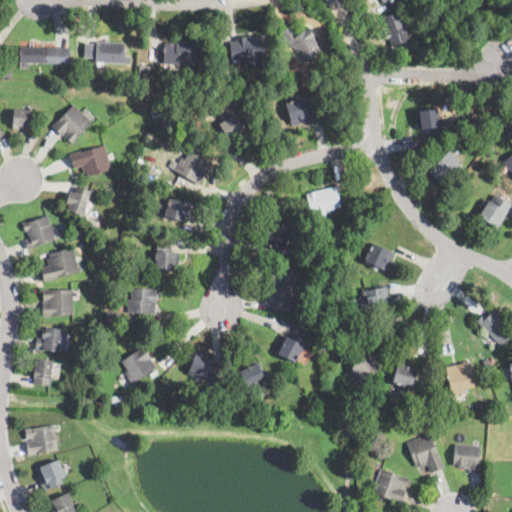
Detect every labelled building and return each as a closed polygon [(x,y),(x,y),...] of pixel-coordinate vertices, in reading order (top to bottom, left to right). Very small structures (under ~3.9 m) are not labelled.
[(401,13),(403,18),(409,16),(412,23),(405,25),(410,41),(393,47),(390,38),(387,39),(386,37),(385,35),(388,34),(382,18),(399,12),(401,13)] [(293,31),(296,36),(308,27),(314,35),(313,35),(315,38),(313,39),(317,45),(316,45),(320,51),(305,62),(294,48),(292,49),(281,33),(289,26),(293,31)] [(266,35),(267,53),(268,57),(231,61),(231,60),(229,42),(236,41),(236,38),(246,37),(246,38),(266,35)] [(195,43),(195,45),(194,65),(164,64),(164,44),(176,44),(176,41),(195,41),(195,43)] [(129,63),(129,65),(94,62),(95,42),(124,44),(123,56),(130,56),(129,63)] [(47,53),(47,63),(43,63),(42,64),(20,63),(20,47),(43,48),(43,50),(47,50),(47,53)] [(337,79),(332,81),(330,72),(339,70),(341,78),(337,79)] [(147,82),(146,83),(141,79),(144,75),(150,79),(147,82)] [(115,83),(114,91),(105,90),(105,82),(115,83)] [(302,97),(302,99),(305,98),(307,105),(309,104),(311,109),(307,110),(310,121),(291,126),(286,111),(284,104),(296,101),(295,99),(302,97)] [(87,127),(78,137),(72,144),(65,137),(68,133),(67,132),(62,137),(52,127),(73,105),(74,104),(93,122),(87,127)] [(163,114),(161,119),(153,117),(156,108),(157,105),(165,108),(163,114)] [(33,108),(31,126),(31,129),(21,128),(21,130),(10,129),(12,109),(28,111),(28,106),(33,106),(33,108)] [(440,128),(441,131),(430,133),(429,130),(421,131),(420,125),(418,111),(438,109),(440,128)] [(245,131),(241,134),(229,141),(223,132),(220,133),(215,126),(235,114),(245,131)] [(470,136),(463,142),(456,134),(463,128),(470,136)] [(110,163),(112,170),(89,177),(88,173),(84,174),(82,167),(73,170),(69,155),(105,144),(110,163)] [(189,151),(209,162),(211,163),(198,184),(174,170),(181,158),(184,160),(189,151)] [(451,183),(446,188),(429,170),(449,151),(459,161),(457,163),(464,171),(451,183)] [(511,153),(502,162),(511,172),(511,153)] [(92,191),(89,199),(88,199),(86,208),(87,208),(84,215),(68,209),(69,205),(65,204),(69,192),(75,193),(77,188),(78,187),(92,191)] [(320,214),(319,214),(317,215),(317,214),(312,215),(306,194),(327,189),(336,187),(341,208),(325,212),(325,213),(320,214)] [(504,202),(509,205),(511,206),(496,229),(478,218),(477,217),(487,201),(490,203),(495,196),(504,202)] [(187,222),(187,223),(164,218),(169,199),(192,204),(187,222)] [(299,220),(298,224),(294,223),(290,236),(288,235),(284,250),(265,244),(274,213),(299,220)] [(51,226),(53,232),(56,239),(55,240),(27,249),(25,243),(25,241),(30,239),(27,232),(25,232),(22,224),(48,215),(51,226)] [(319,221),(316,226),(311,223),(315,218),(319,221)] [(178,264),(178,272),(155,270),(156,244),(172,245),(171,253),(179,253),(178,264)] [(389,263),(386,271),(364,261),(365,260),(372,244),(394,253),(389,263)] [(44,281),(43,280),(40,268),(49,265),(48,259),(51,258),(50,254),(73,248),(80,271),(44,281)] [(294,295),(294,297),(290,297),(289,311),(272,310),(273,302),(269,302),(271,272),(291,273),(290,291),(294,291),(294,295)] [(388,296),(389,298),(390,308),(368,311),(366,297),(363,297),(362,291),(387,287),(388,296)] [(156,289),(155,304),(155,314),(127,313),(127,305),(127,299),(130,299),(131,288),(156,289)] [(73,296),(74,310),(74,314),(42,316),(42,303),(48,302),(48,301),(43,301),(43,290),(72,289),(73,296)] [(502,319),(504,321),(511,329),(511,335),(501,347),(476,321),(475,321),(480,316),(484,320),(493,310),(502,319)] [(118,327),(117,328),(106,327),(107,312),(118,312),(118,327)] [(62,329),(62,332),(59,352),(35,349),(37,336),(41,336),(42,330),(45,330),(45,327),(62,329)] [(308,336),(306,340),(294,362),(274,352),(283,335),(291,339),(296,328),(309,334),(308,336)] [(358,347),(365,354),(368,351),(382,365),(365,382),(362,379),(352,368),(355,365),(345,356),(356,345),(358,347)] [(134,382),(132,383),(125,373),(128,371),(121,361),(141,347),(155,367),(134,382)] [(209,374),(207,379),(196,375),(196,378),(188,375),(195,354),(214,361),(209,374)] [(52,363),(51,371),(50,387),(34,385),(35,378),(34,377),(35,369),(36,369),(37,358),(53,360),(52,363)] [(489,368),(486,370),(481,363),(487,359),(492,365),(489,368)] [(258,366),(262,373),(267,370),(270,375),(246,387),(237,369),(255,360),(258,366)] [(411,388),(411,389),(391,383),(398,360),(417,366),(411,388)] [(97,372),(96,373),(92,367),(100,362),(104,368),(97,372)] [(452,395),(451,395),(446,367),(470,363),(475,388),(463,390),(464,393),(452,395)] [(428,408),(427,410),(417,407),(421,391),(432,394),(428,408)] [(55,426),(56,432),(59,449),(28,454),(26,444),(26,442),(32,441),(32,439),(27,440),(25,429),(31,428),(31,429),(54,425),(55,426)] [(442,462),(444,467),(444,468),(432,473),(428,465),(422,468),(420,464),(416,466),(407,443),(431,434),(442,462)] [(479,467),(479,471),(479,473),(470,472),(470,467),(469,467),(468,469),(459,468),(460,466),(454,465),(454,457),(455,444),(480,447),(478,466),(479,467)] [(61,464),(63,469),(65,469),(68,474),(61,477),(63,482),(43,491),(38,479),(41,478),(37,469),(59,459),(61,464)] [(407,483),(405,488),(401,487),(401,489),(406,491),(401,504),(372,494),(380,472),(381,468),(409,478),(407,483)] [(52,511),(55,509),(52,502),(68,493),(72,499),(70,500),(76,511),(52,511)]
